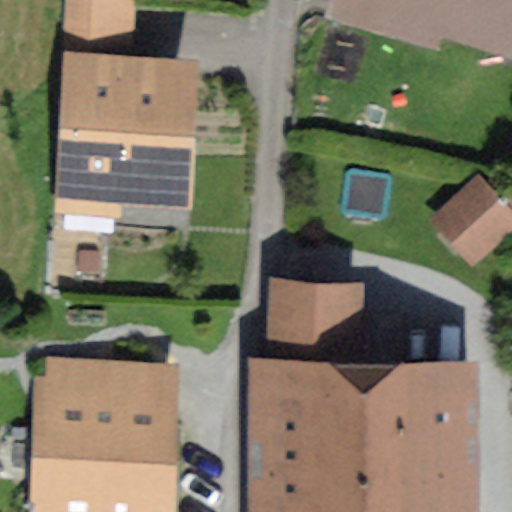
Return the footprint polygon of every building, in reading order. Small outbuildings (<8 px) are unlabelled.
[(511,0),(380,0),(509,37),(511,28),(511,0)] [(112,182),(167,185),(173,75),(83,69),(77,181),(67,180),(65,226),(109,229),(112,182)] [(434,227),(479,276),(511,245),(511,217),(481,184),(434,227)] [(287,288),(284,368),(272,368),(271,380),(270,511),(457,511),(458,381),(332,380),(332,369),(340,369),(344,291),(287,288)] [(62,393),(55,511),(155,511),(161,375),(110,372),(109,395),(62,393)]
